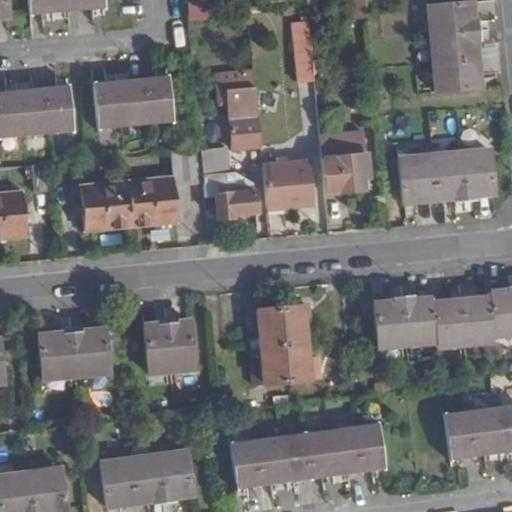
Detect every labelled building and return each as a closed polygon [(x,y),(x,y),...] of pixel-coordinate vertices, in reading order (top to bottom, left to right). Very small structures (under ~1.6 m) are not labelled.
[(27,0),(29,15),(52,13),(50,0),(27,0)] [(50,0),(52,13),(77,11),(76,0),(50,0)] [(76,0),(77,11),(103,9),(101,0),(76,0)] [(352,21),(367,21),(366,12),(365,0),(306,0),(307,5),(350,1),(352,21)] [(428,7),(430,35),(478,30),(477,20),(472,20),(471,2),(428,7)] [(430,35),(433,64),(476,60),(474,43),(479,42),(478,30),(430,35)] [(296,82),(314,81),(312,62),(311,54),(294,55),(296,82)] [(476,60),(433,64),(435,93),(478,88),(476,60)] [(312,62),(314,81),(325,80),(323,61),(312,62)] [(244,149),(259,148),(254,89),(245,90),(244,74),(215,76),(217,106),(226,106),(230,150),(244,149)] [(142,79),(145,125),(170,122),(164,77),(142,79)] [(124,127),(145,125),(142,79),(117,82),(121,127),(124,127)] [(97,130),(121,127),(117,82),(94,84),(97,130)] [(67,87),(42,89),(45,135),(71,132),(67,87)] [(42,89),(18,92),(22,137),(45,135),(42,89)] [(18,92),(0,93),(0,139),(22,137),(18,92)] [(321,159),(324,194),(362,190),(361,177),(368,176),(366,155),(363,155),(362,143),(347,144),(348,157),(321,159)] [(200,153),(203,178),(226,175),(224,151),(200,153)] [(461,154),(466,204),(476,203),(475,198),(493,196),(489,151),(461,154)] [(430,157),(434,201),(456,199),(456,205),(466,204),(461,154),(430,157)] [(404,205),(434,201),(430,157),(399,160),(404,205)] [(261,168),(265,210),(285,208),(312,205),(308,164),(261,168)] [(203,178),(205,199),(213,199),(215,221),(228,220),(228,224),(243,223),(243,217),(255,216),(253,194),(248,189),(234,190),(232,175),(226,175),(203,178)] [(126,182),(130,227),(176,222),(171,178),(126,182)] [(84,231),(130,227),(126,182),(79,186),(84,231)] [(0,193),(0,238),(25,236),(20,192),(0,193)] [(488,294),(488,301),(493,337),(511,335),(511,286),(506,287),(507,292),(488,294)] [(407,346),(402,297),(391,298),(391,305),(373,307),(377,349),(407,346)] [(411,297),(402,297),(407,346),(437,344),(432,307),(431,300),(412,302),(411,297)] [(488,301),(462,303),(467,346),(494,343),(493,337),(488,301)] [(432,307),(437,344),(437,349),(467,346),(462,303),(432,307)] [(306,308),(281,310),(278,310),(282,345),(305,343),(303,321),(307,321),(306,308)] [(258,326),(260,347),(282,345),(278,310),(250,312),(252,326),(258,326)] [(187,323),(165,326),(171,372),(192,370),(187,323)] [(171,372),(165,326),(144,328),(147,374),(171,372)] [(102,331),(71,334),(75,377),(107,374),(102,331)] [(75,377),(71,334),(37,337),(41,380),(75,377)] [(286,383),(288,383),(313,380),(312,367),(307,367),(305,343),(282,345),(286,383)] [(282,345),(260,347),(262,371),(257,372),(258,385),(286,383),(282,345)] [(511,405),(493,408),(499,453),(511,451),(511,405)] [(469,411),(476,456),(499,453),(493,408),(469,411)] [(451,460),(476,456),(469,411),(444,415),(451,460)] [(377,424),(351,427),(357,471),(382,468),(377,424)] [(351,427),(327,431),(333,474),(357,471),(351,427)] [(327,431),(305,434),(311,477),(333,474),(327,431)] [(305,434),(279,438),(285,481),(311,477),(305,434)] [(279,438),(255,441),(261,484),(285,481),(279,438)] [(261,484),(255,441),(231,444),(237,487),(261,484)] [(186,453),(160,457),(167,504),(176,503),(176,498),(192,497),(186,453)] [(131,461),(137,504),(151,503),(152,506),(167,504),(160,457),(131,461)] [(106,508),(137,504),(131,461),(100,465),(106,508)] [(27,475),(31,511),(61,511),(65,511),(59,470),(27,475)] [(0,511),(31,511),(27,475),(0,478),(0,511)]
